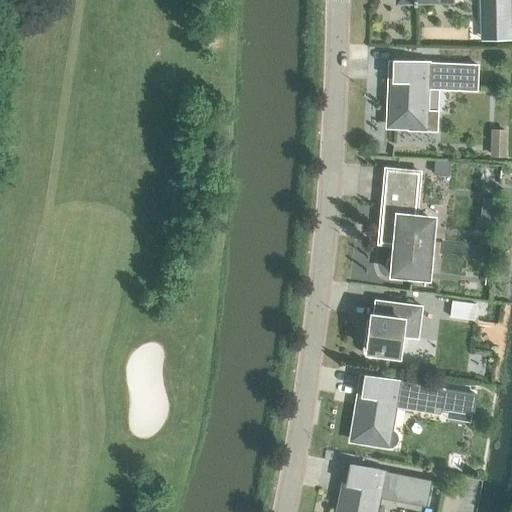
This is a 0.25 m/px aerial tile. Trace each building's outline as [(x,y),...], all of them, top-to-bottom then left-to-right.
[(510,0),(484,0),(486,40),(511,39),(510,0)] [(425,87),(476,90),(477,65),(395,61),(394,80),(394,91),(390,91),(388,125),(408,126),(408,129),(436,130),(437,111),(424,111),(425,87)] [(449,162),(433,161),(432,174),(448,175),(449,162)] [(384,243),(395,244),(395,255),(390,256),(386,258),(385,263),(386,267),(389,271),(393,273),(426,276),(431,219),(415,217),(419,172),(386,169),(380,226),(385,227),(384,243)] [(452,301),(450,317),(473,320),(476,304),(452,301)] [(420,308),(374,302),(374,304),(372,316),(370,316),(368,334),(365,333),(363,349),(364,352),(366,355),(369,356),(373,356),(376,354),(377,350),(399,353),(401,336),(416,337),(420,308)] [(352,439),(372,442),(372,444),(387,447),(390,447),(393,445),(394,441),(394,438),(392,435),(389,434),(393,406),(439,413),(443,389),(366,376),(361,405),(357,405),(352,439)] [(374,511),(378,495),(425,505),(430,480),(351,465),(345,494),(342,493),(337,511),(374,511)]
